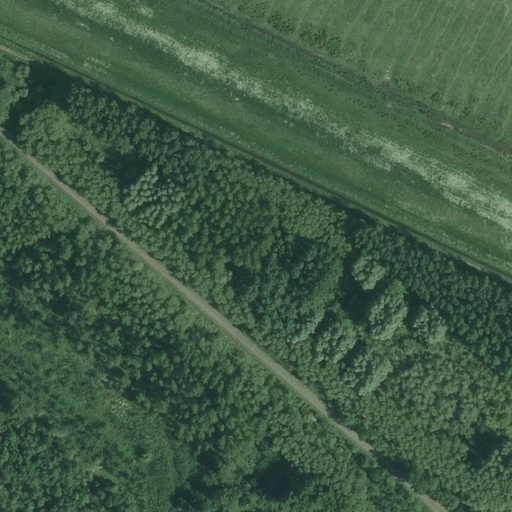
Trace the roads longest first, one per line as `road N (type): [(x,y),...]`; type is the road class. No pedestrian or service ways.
road 1 (track): [(0,47),(511,285)]
road 2 (track): [(22,0),(511,233)]
